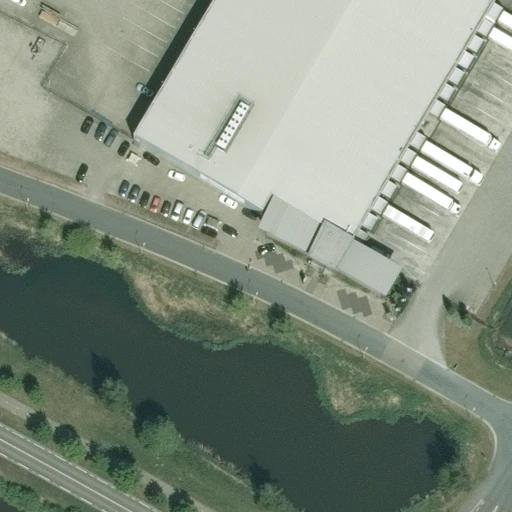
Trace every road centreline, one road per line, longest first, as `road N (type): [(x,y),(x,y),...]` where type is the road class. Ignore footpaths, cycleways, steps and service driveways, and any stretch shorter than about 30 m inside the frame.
road 1 (unclassified): [(511,421),(380,343),(124,226),(0,180)]
road 2 (secondary): [(127,511),(0,440)]
